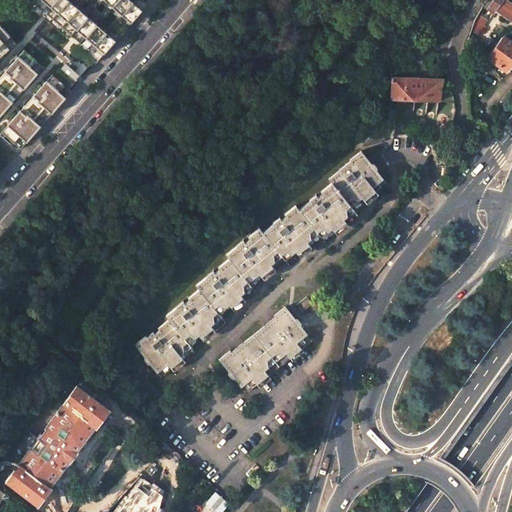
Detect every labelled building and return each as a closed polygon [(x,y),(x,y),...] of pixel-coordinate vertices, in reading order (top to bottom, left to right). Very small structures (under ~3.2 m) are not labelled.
[(33,0),(31,4),(97,62),(116,41),(69,0),(33,0)] [(106,0),(132,22),(148,3),(143,0),(106,0)] [(485,0),(483,5),(493,12),(495,10),(511,22),(511,20),(511,0),(510,3),(506,0),(485,0)] [(478,15),(471,33),(476,36),(487,21),(478,15)] [(10,35),(0,23),(0,56),(10,48),(4,41),(10,35)] [(4,41),(10,48),(16,42),(10,35),(4,41)] [(490,53),(488,56),(507,70),(511,62),(511,44),(503,38),(491,54),(490,53)] [(0,76),(0,116),(44,66),(24,49),(0,76)] [(2,131),(21,148),(72,90),(53,73),(2,131)] [(454,101),(450,81),(446,81),(443,79),(392,77),(391,100),(415,100),(454,101)] [(470,106),(470,121),(478,127),(484,117),(470,106)] [(333,182),(356,212),(378,194),(377,193),(389,184),(362,150),(350,159),(351,160),(339,169),(340,170),(330,178),(333,182)] [(325,242),(359,216),(356,212),(333,182),(321,191),(322,192),(318,195),(317,194),(309,199),(309,200),(299,208),(322,238),(325,242)] [(263,230),(286,260),(289,264),(322,238),(299,208),(296,204),(285,213),(286,215),(281,218),(280,216),(272,221),(273,222),(263,230)] [(229,257),(253,286),(286,260),(263,230),(260,226),(248,235),(249,236),(245,240),(243,238),(236,244),(226,252),(229,257)] [(219,267),(215,270),(213,269),(207,274),(207,275),(196,283),(200,287),(222,316),(256,290),(253,286),(229,257),(218,266),(219,267)] [(170,317),(192,347),(226,321),(222,316),(200,287),(188,296),(189,297),(185,301),(183,299),(176,305),(177,305),(166,313),(170,317)] [(301,312),(312,304),(307,297),(296,305),(301,312)] [(274,316),(263,324),(264,325),(252,334),(277,366),(289,356),(300,348),(311,340),(285,305),(272,314),(274,316)] [(153,329),(147,334),(146,334),(134,342),(161,376),(171,368),(173,369),(195,352),(192,347),(170,317),(158,326),(159,328),(155,331),(153,329)] [(277,366),(252,334),(241,343),(240,342),(230,350),(229,348),(217,357),(243,391),(254,382),(266,374),(277,366)] [(300,348),(289,356),(292,360),(303,352),(300,348)] [(266,374),(254,382),(257,387),(269,377),(266,374)] [(64,404),(94,426),(96,427),(109,410),(77,385),(75,387),(72,385),(71,385),(67,386),(64,387),(62,390),(62,392),(62,395),(62,397),(63,398),(65,401),(63,403),(64,404)] [(43,414),(30,432),(36,437),(58,407),(52,403),(43,414)] [(19,463),(6,481),(38,506),(51,488),(49,486),(94,426),(64,404),(39,439),(36,437),(30,432),(19,447),(28,453),(20,464),(19,463)] [(0,489),(0,505),(3,500),(11,505),(14,500),(0,489)]
